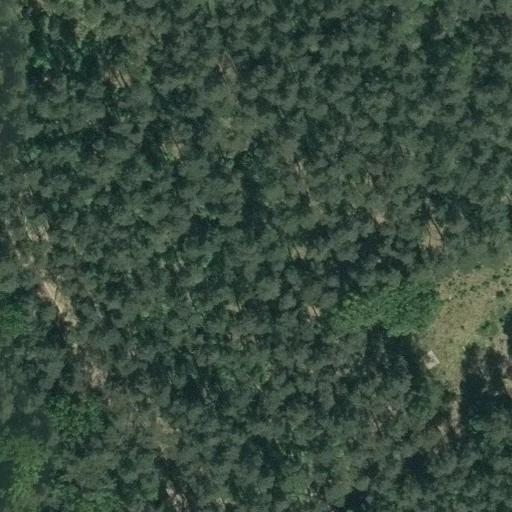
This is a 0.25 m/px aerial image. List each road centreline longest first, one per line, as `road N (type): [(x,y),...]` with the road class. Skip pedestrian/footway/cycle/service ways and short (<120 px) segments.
road 1 (track): [(177,511),(0,212)]
road 2 (track): [(310,511),(511,382)]
